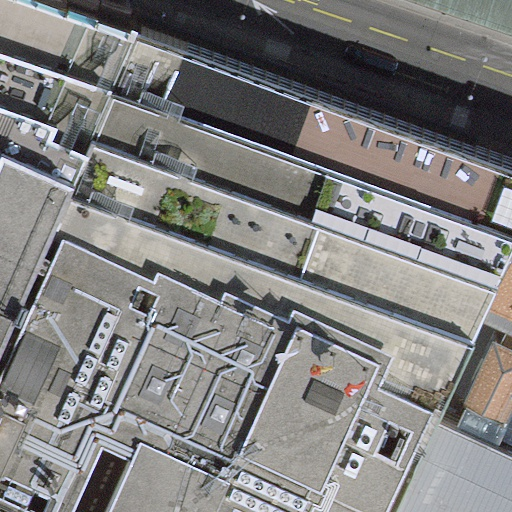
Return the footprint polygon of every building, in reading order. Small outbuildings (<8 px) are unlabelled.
[(0,0),(0,397),(163,39),(90,13),(51,0),(0,0)] [(511,0),(466,0),(511,15),(511,0)] [(0,511),(422,511),(472,402),(511,313),(511,160),(311,91),(163,39),(0,397),(0,511)] [(511,348),(497,389),(511,395),(511,348)] [(511,511),(511,395),(497,389),(489,409),(472,402),(422,511),(511,511)]
